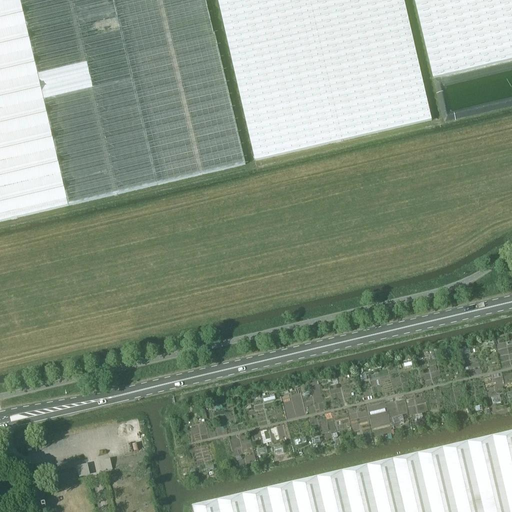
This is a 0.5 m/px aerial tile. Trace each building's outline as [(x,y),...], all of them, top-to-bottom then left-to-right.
[(0,0),(0,222),(69,206),(19,0),(0,0)] [(220,59),(219,59),(205,0),(19,0),(69,206),(246,165),(220,59)] [(218,0),(255,160),(432,120),(404,0),(218,0)] [(511,0),(414,0),(434,79),(511,59),(511,0)] [(511,511),(511,432),(192,507),(193,511),(511,511)]
